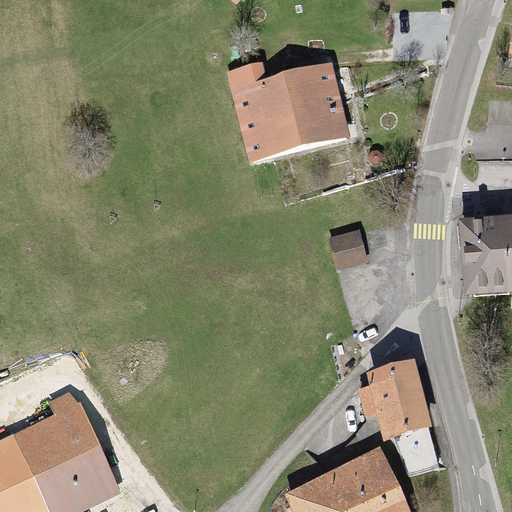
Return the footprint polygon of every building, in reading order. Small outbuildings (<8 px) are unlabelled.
[(331,75),(235,97),(251,166),(347,144),(331,75)] [(511,228),(462,230),(464,297),(511,295),(511,228)] [(359,242),(333,245),(337,272),(363,269),(359,242)] [(419,378),(376,385),(386,443),(429,436),(419,378)] [(57,427),(0,451),(0,511),(101,511),(118,505),(75,405),(52,415),(57,427)] [(409,511),(387,461),(293,502),(297,511),(409,511)]
